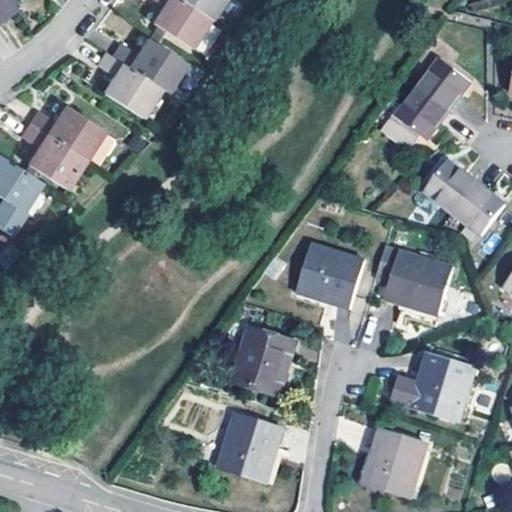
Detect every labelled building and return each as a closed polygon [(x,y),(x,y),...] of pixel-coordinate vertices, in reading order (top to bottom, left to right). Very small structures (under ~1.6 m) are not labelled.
[(9,0),(0,0),(0,19),(16,9),(9,0)] [(152,22),(157,25),(165,31),(190,47),(209,19),(180,0),(152,0),(162,6),(152,22)] [(180,0),(209,19),(211,19),(223,0),(180,0)] [(157,25),(152,32),(161,38),(165,31),(157,25)] [(148,38),(157,44),(161,38),(152,32),(148,38)] [(112,57),(160,88),(166,92),(186,63),(157,44),(148,38),(147,38),(138,51),(136,55),(121,44),(112,57)] [(112,57),(106,53),(97,66),(113,77),(111,79),(103,93),(141,118),(160,88),(112,57)] [(441,59),(419,87),(449,111),(472,83),(441,59)] [(427,140),(449,111),(419,87),(386,129),(407,145),(410,145),(419,133),(427,140)] [(38,111),(30,124),(85,160),(104,130),(65,105),(57,118),(55,121),(38,111)] [(66,190),(85,160),(30,124),(21,138),(37,148),(27,165),(66,190)] [(0,200),(1,201),(0,202),(0,231),(9,237),(23,217),(20,214),(22,212),(42,183),(0,156),(0,200)] [(440,204),(453,214),(477,183),(449,160),(424,192),(426,193),(418,203),(420,208),(427,213),(433,214),(440,204)] [(506,205),(477,183),(453,214),(482,236),(506,205)] [(312,245),(298,292),(351,309),(365,261),(312,245)] [(454,268),(386,247),(376,281),(390,285),(386,300),(408,307),(439,316),(454,268)] [(250,328),(233,381),(280,396),(296,342),(250,328)] [(400,377),(393,402),(460,422),(476,368),(428,354),(420,383),(415,381),(400,377)] [(237,414),(220,467),(267,483),(284,428),(237,414)] [(380,430),(364,483),(412,498),(428,445),(380,430)]
